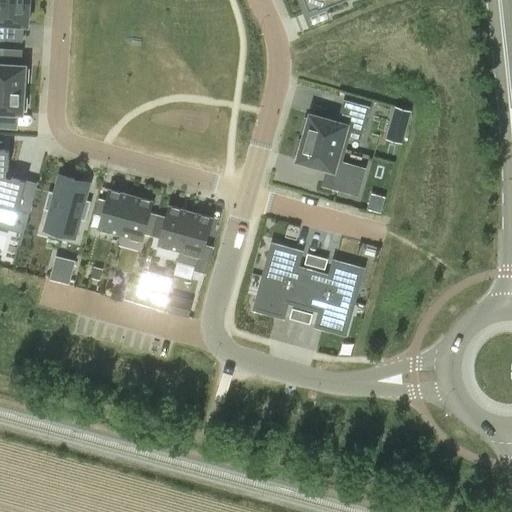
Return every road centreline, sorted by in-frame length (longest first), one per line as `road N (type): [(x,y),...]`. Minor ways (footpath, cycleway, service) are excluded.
road 1 (residential): [(58,0),(50,110),(59,140),(247,193)]
road 2 (residential): [(247,193),(213,312),(215,337),(235,359),(332,383),(363,382)]
road 3 (residential): [(260,0),(278,37),(279,68),(247,193)]
road 4 (secondary): [(511,149),(496,0)]
road 5 (residential): [(247,193),(378,233)]
